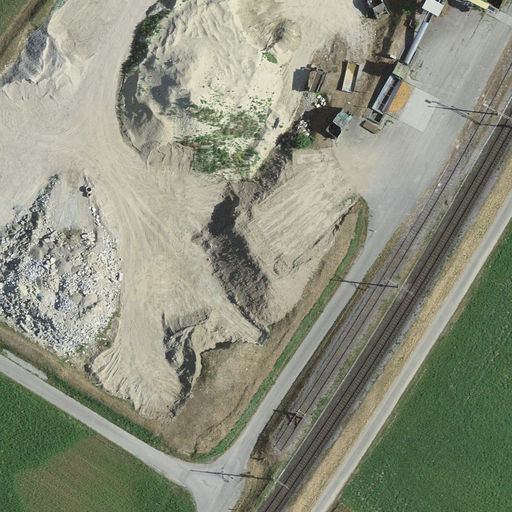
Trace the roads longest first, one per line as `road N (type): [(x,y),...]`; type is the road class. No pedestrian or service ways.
road 1 (track): [(219,511),(252,433),(388,230),(511,17)]
road 2 (track): [(0,362),(225,498)]
